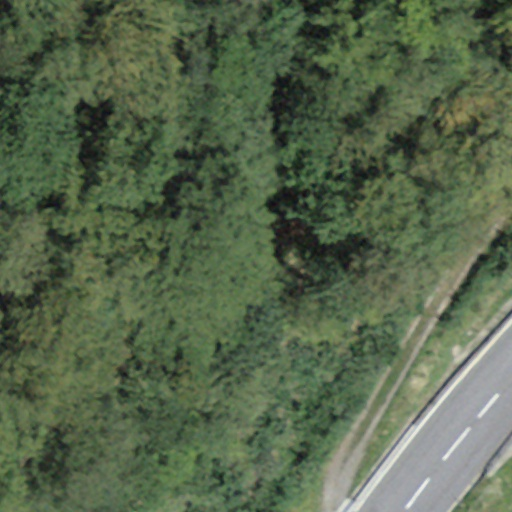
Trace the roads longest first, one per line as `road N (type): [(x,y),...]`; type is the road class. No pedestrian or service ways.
road 1 (track): [(511,204),(385,384),(354,439),(337,511)]
road 2 (secondary): [(412,511),(511,388)]
